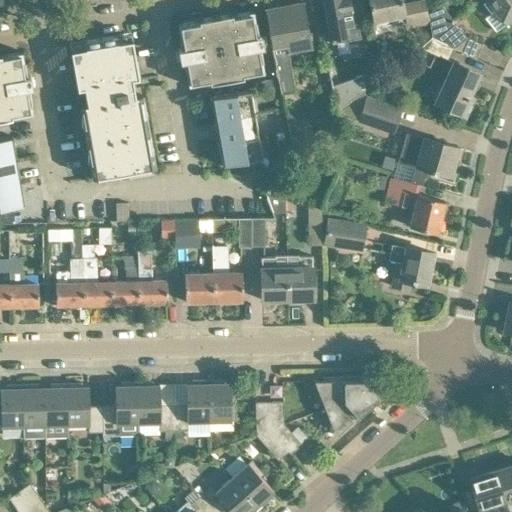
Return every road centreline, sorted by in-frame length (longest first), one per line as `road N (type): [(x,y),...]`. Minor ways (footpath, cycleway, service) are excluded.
road 1 (residential): [(451,357),(414,344),(0,353)]
road 2 (residential): [(34,0),(57,192),(193,189)]
road 3 (residential): [(451,357),(511,112)]
road 4 (residential): [(307,511),(421,408),(451,357)]
road 5 (residential): [(157,0),(193,189)]
